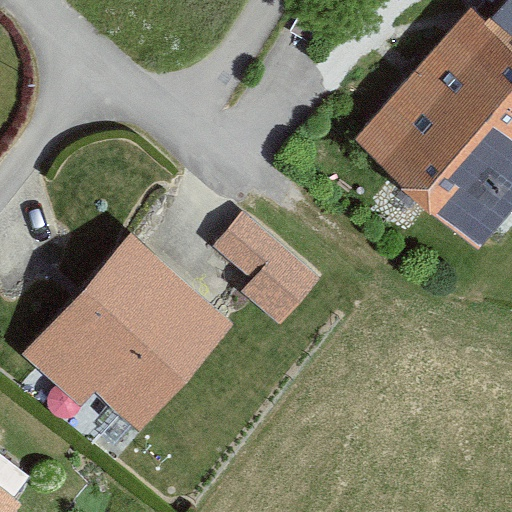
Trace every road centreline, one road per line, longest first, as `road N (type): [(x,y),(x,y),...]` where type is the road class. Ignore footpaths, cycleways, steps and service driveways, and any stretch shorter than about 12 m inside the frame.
road 1 (residential): [(216,145),(81,27)]
road 2 (residential): [(81,27),(0,181)]
